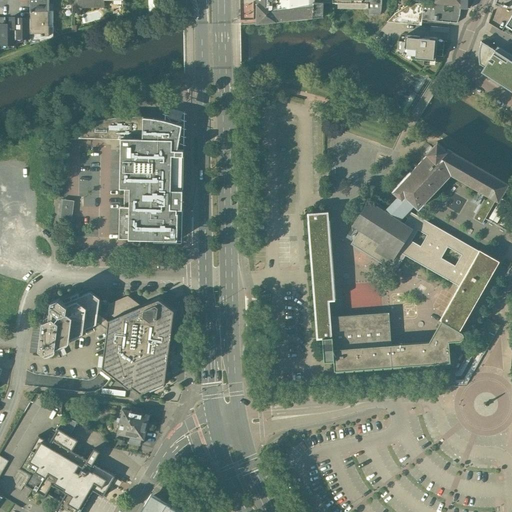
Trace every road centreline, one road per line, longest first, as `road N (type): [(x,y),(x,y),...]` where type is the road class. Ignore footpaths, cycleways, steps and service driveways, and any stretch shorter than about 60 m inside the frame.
road 1 (secondary): [(237,419),(223,0)]
road 2 (secondary): [(201,18),(206,277)]
road 3 (residential): [(206,277),(53,276),(35,291),(22,342)]
road 4 (secondary): [(206,277),(215,423)]
road 5 (residential): [(485,0),(461,59),(477,80),(511,101)]
road 6 (residential): [(127,511),(172,445),(215,423)]
